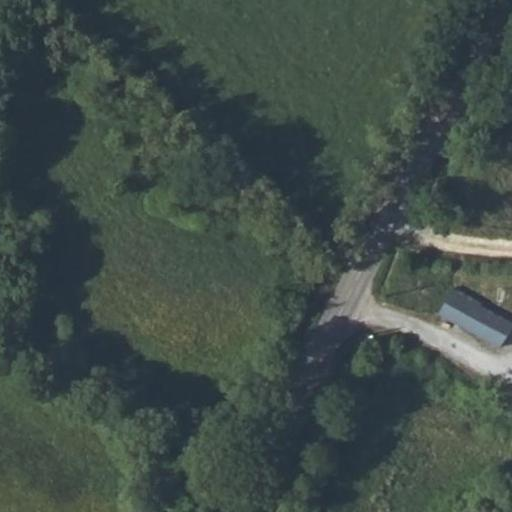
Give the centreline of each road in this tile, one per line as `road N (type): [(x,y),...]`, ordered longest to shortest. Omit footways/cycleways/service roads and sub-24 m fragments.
road 1 (tertiary): [(507,0),(340,307)]
road 2 (tertiary): [(340,307),(247,511)]
road 3 (unclassified): [(340,307),(430,336),(511,381)]
